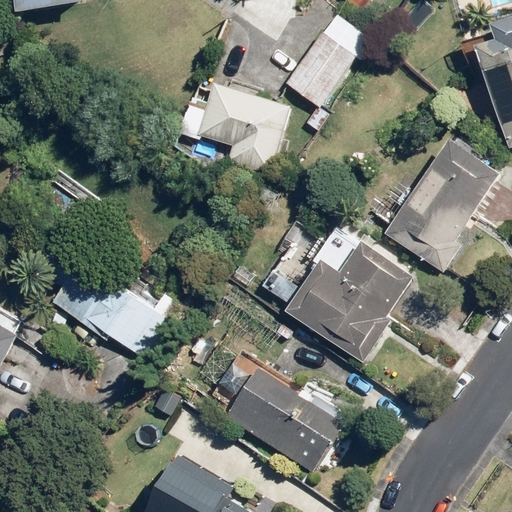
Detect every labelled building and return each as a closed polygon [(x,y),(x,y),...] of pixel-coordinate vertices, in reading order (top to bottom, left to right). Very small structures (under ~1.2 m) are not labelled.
[(82,0),(30,0),(33,11),(82,0)] [(511,36),(490,41),(511,123),(511,14),(506,16),(511,36)] [(334,24),(292,82),(329,109),(371,51),(334,24)] [(223,80),(208,135),(241,143),(236,162),(284,174),(304,102),(223,80)] [(511,174),(511,163),(468,133),(421,199),(403,187),(384,214),(401,227),(398,232),(455,272),(473,245),(466,240),(511,174)] [(400,310),(428,274),(377,236),(374,241),(352,225),(307,284),(291,272),(276,292),(371,363),(407,315),(400,310)] [(71,283),(60,300),(153,362),(183,318),(64,239),(46,266),(71,283)] [(34,332),(0,312),(0,355),(16,365),(34,332)] [(274,362),(237,417),(320,472),(356,418),(274,362)] [(251,486),(193,452),(159,510),(163,511),(266,511),(244,498),(251,486)]
